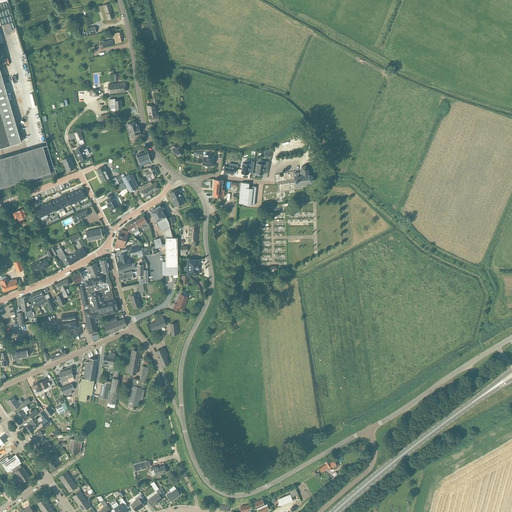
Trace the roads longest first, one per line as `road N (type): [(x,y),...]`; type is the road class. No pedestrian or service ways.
road 1 (unclassified): [(183,421),(183,363),(212,289),(207,210),(192,184)]
road 2 (unclassified): [(365,431),(268,487),(235,496),(201,475),(183,421)]
road 3 (unclassified): [(177,177),(148,134),(120,0)]
road 4 (primary): [(337,511),(478,398)]
road 5 (unclassified): [(365,431),(511,337)]
road 6 (residential): [(0,203),(81,174),(112,232)]
road 7 (residential): [(0,387),(133,328)]
road 8 (residential): [(0,303),(108,244)]
